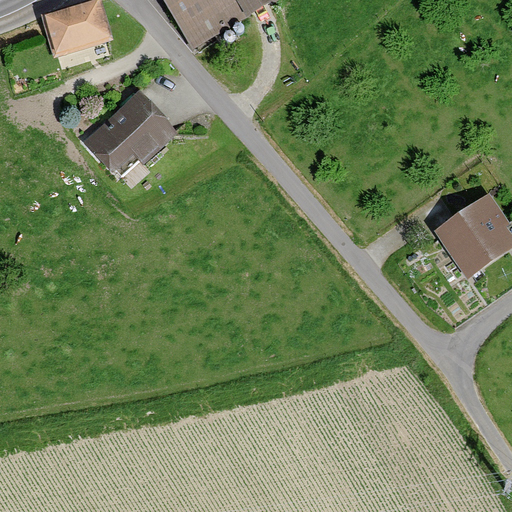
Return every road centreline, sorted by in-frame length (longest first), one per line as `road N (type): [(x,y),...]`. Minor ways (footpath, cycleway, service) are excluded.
road 1 (unclassified): [(444,358),(129,0)]
road 2 (unclassified): [(511,471),(444,358)]
